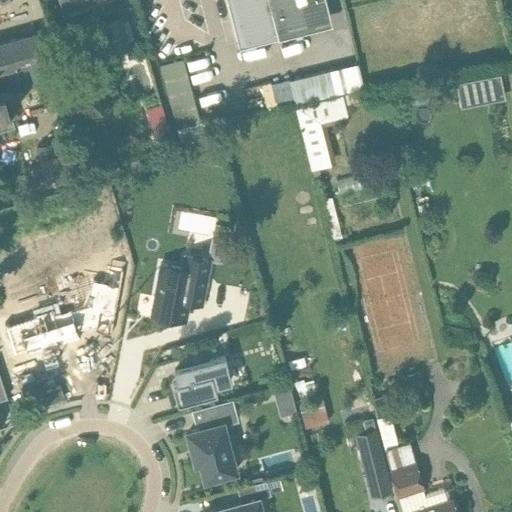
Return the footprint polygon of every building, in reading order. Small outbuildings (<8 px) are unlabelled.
[(227,0),(239,47),(278,38),(305,31),(302,20),(329,13),(325,0),(227,0)] [(121,19),(101,25),(109,52),(130,46),(121,19)] [(37,83),(49,80),(35,32),(33,26),(19,30),(21,36),(0,41),(0,127),(21,122),(17,108),(42,101),(37,83)] [(163,83),(182,78),(177,59),(159,64),(163,83)] [(295,104),(364,88),(358,63),(289,79),(295,104)] [(454,81),(457,105),(503,100),(500,75),(454,81)] [(340,94),(293,105),(309,167),(329,162),(319,125),(318,120),(345,114),(340,94)] [(41,164),(27,168),(33,189),(79,178),(69,137),(36,146),(41,164)] [(2,217),(4,225),(7,233),(21,228),(16,212),(2,217)] [(161,262),(151,313),(185,320),(189,301),(191,301),(192,297),(202,298),(201,303),(202,303),(211,259),(184,253),(182,266),(161,262)] [(83,338),(80,329),(92,323),(90,334),(113,338),(125,264),(103,260),(100,279),(94,278),(89,304),(74,309),(72,303),(66,304),(68,309),(59,312),(56,302),(0,319),(0,320),(11,355),(25,351),(26,356),(32,355),(35,363),(66,354),(63,345),(66,343),(66,341),(74,338),(74,341),(83,338)] [(209,387),(215,385),(229,382),(224,363),(226,362),(225,355),(174,369),(177,382),(172,384),(178,403),(211,394),(209,387)] [(419,372),(406,375),(408,385),(415,387),(422,386),(419,372)] [(205,479),(236,470),(231,453),(236,451),(231,432),(226,434),(223,423),(237,420),(231,399),(193,409),(198,429),(187,432),(195,463),(200,461),(205,479)] [(321,403),(298,410),(302,426),(326,420),(321,403)] [(376,428),(354,434),(370,496),(392,491),(376,428)] [(424,493),(422,486),(423,486),(416,463),(392,470),(404,511),(407,511),(455,511),(451,497),(450,498),(447,489),(443,487),(424,493)] [(204,511),(203,511),(262,511),(258,498),(270,494),(266,480),(237,488),(241,502),(204,511)]
